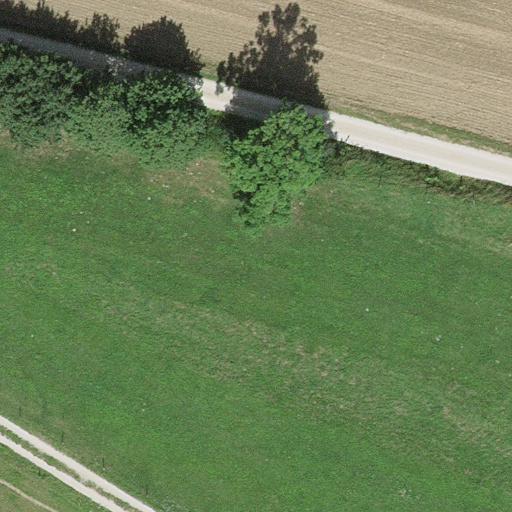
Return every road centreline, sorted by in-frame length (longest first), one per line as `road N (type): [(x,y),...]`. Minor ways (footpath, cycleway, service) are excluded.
road 1 (track): [(511,166),(0,50)]
road 2 (track): [(0,435),(128,511)]
